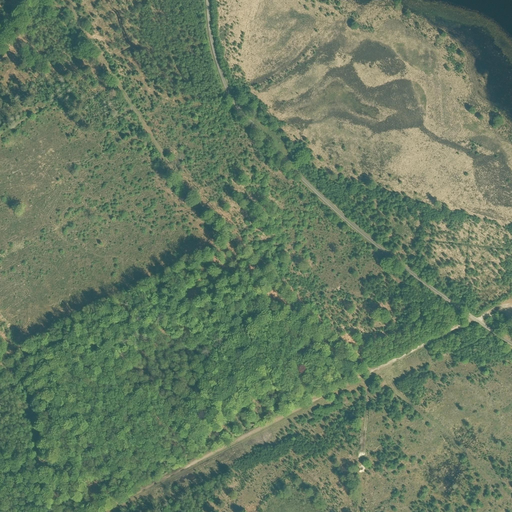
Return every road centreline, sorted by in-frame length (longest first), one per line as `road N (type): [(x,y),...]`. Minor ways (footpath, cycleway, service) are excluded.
road 1 (track): [(365,369),(163,167),(66,0)]
road 2 (unclassified): [(511,344),(384,251),(243,114),(213,47),(208,0)]
road 3 (track): [(97,511),(365,369)]
road 4 (track): [(44,511),(27,398),(0,358)]
road 5 (track): [(365,369),(357,386),(349,511)]
